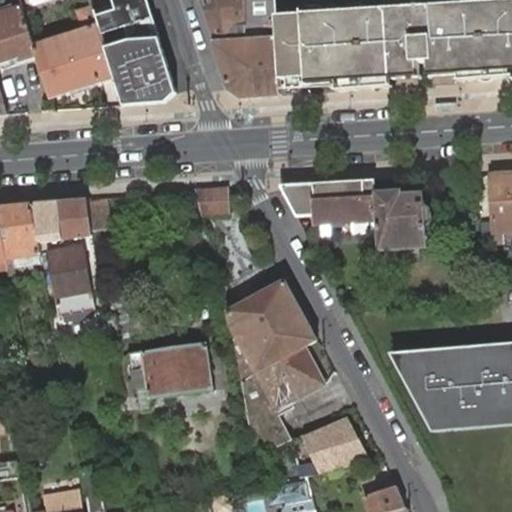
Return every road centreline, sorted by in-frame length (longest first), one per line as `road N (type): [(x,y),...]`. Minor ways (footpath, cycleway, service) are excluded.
road 1 (residential): [(227,146),(427,511)]
road 2 (secondary): [(511,126),(227,146)]
road 3 (secondary): [(227,146),(0,162)]
road 4 (residential): [(173,0),(227,146)]
